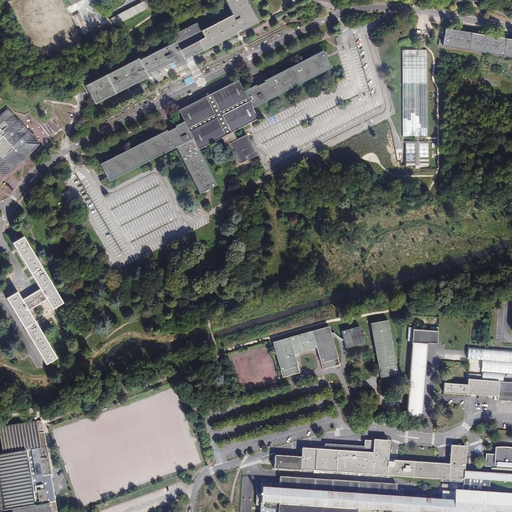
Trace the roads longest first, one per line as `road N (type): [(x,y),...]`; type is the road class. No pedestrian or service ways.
road 1 (unclassified): [(189,511),(205,473),(291,445),(343,431),(442,438),(479,415),(511,418)]
road 2 (unclassified): [(326,20),(74,145)]
road 3 (unclassified): [(326,20),(401,9),(511,27)]
